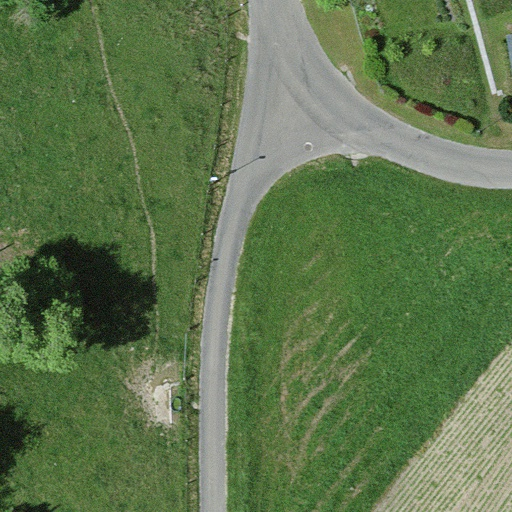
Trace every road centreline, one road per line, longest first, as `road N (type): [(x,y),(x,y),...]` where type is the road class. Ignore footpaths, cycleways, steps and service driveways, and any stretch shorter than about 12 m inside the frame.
road 1 (unclassified): [(213,511),(214,341),(229,235),(250,171),(300,104)]
road 2 (tertiary): [(511,168),(421,152),(300,104)]
